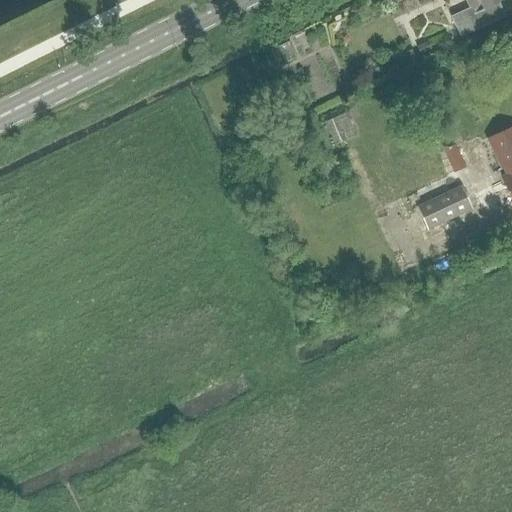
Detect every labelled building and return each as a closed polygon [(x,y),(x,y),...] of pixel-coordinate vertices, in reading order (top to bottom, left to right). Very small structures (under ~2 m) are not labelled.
[(463,0),(468,9),(450,17),(459,38),(504,17),(496,0),(463,0)] [(431,50),(427,42),(416,47),(420,55),(431,50)] [(335,119),(342,140),(359,135),(351,113),(335,119)] [(511,128),(488,140),(501,168),(504,167),(508,175),(501,178),(511,201),(511,128)] [(442,147),(454,172),(468,166),(457,140),(442,147)] [(428,231),(471,210),(461,187),(417,208),(428,231)]
